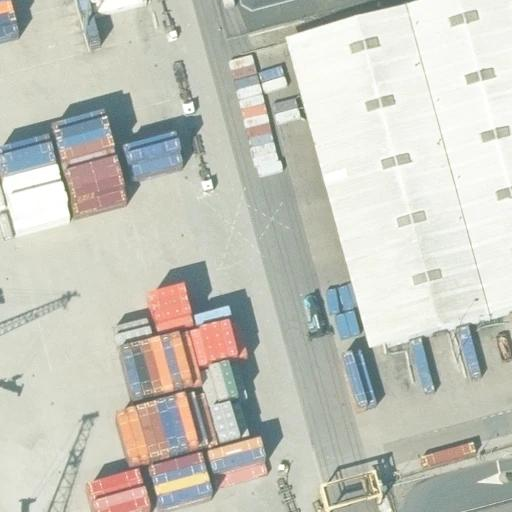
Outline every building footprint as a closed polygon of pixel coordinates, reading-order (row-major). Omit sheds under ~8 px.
[(238,0),(240,6),(250,11),(291,0),(238,0)] [(388,348),(511,314),(511,0),(447,0),(304,39),(388,348)] [(160,125),(137,130),(150,184),(198,172),(192,148),(167,154),(160,125)] [(73,126),(42,133),(58,206),(89,199),(73,126)] [(112,173),(91,174),(92,196),(113,195),(112,173)] [(318,422),(306,426),(312,448),(324,445),(318,422)]
